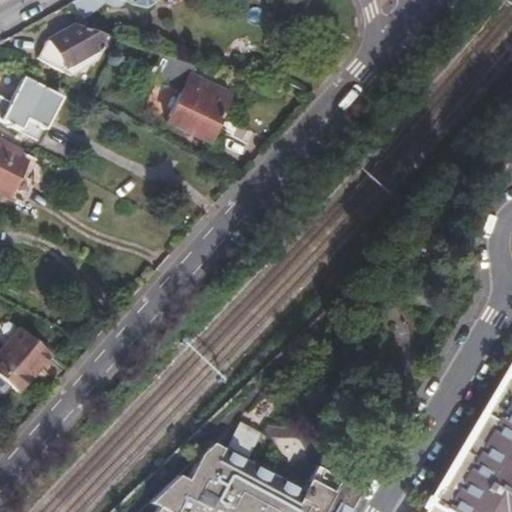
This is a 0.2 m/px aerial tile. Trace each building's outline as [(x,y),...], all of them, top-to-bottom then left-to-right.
[(117,0),(143,9),(154,8),(155,0),(117,0)] [(94,31),(83,27),(72,25),(38,40),(30,57),(88,84),(111,37),(94,31)] [(184,78),(191,66),(157,53),(150,67),(146,65),(143,72),(146,74),(144,79),(175,93),(161,122),(208,146),(221,123),(212,118),(223,99),(184,78)] [(0,121),(39,141),(60,98),(18,77),(6,102),(0,99),(0,121)] [(0,146),(0,191),(12,197),(30,161),(0,146)] [(0,373),(18,389),(49,353),(19,327),(0,348),(0,373)] [(511,511),(511,369),(453,466),(508,511),(511,511)] [(344,511),(359,487),(340,476),(339,478),(332,490),(311,478),(309,477),(304,486),(226,445),(224,447),(213,441),(200,453),(187,477),(179,473),(138,511),(344,511)] [(318,466),(311,478),(332,490),(339,478),(318,466)] [(508,511),(453,466),(449,473),(425,511),(508,511)]
